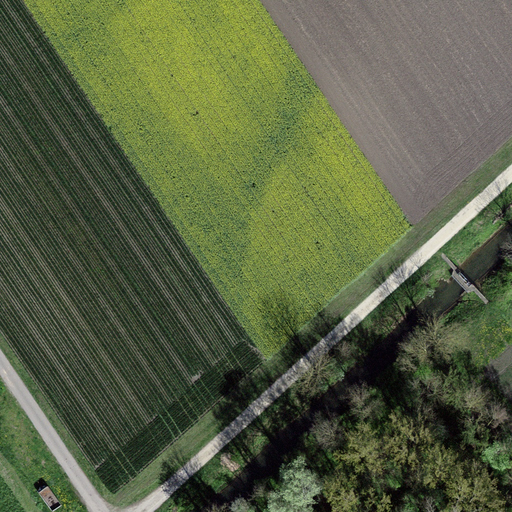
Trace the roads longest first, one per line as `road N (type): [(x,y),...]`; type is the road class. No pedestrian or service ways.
road 1 (track): [(511,175),(140,511)]
road 2 (track): [(102,511),(0,359)]
